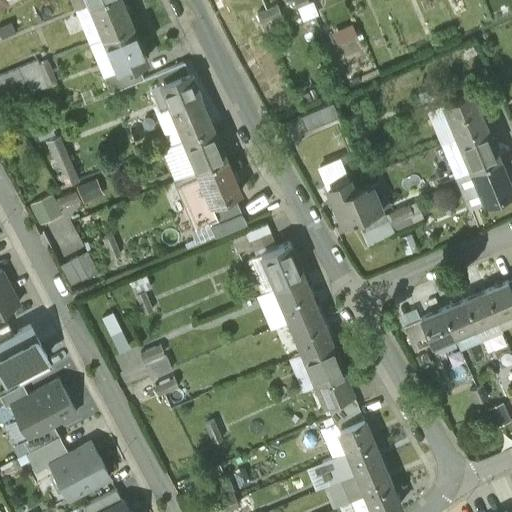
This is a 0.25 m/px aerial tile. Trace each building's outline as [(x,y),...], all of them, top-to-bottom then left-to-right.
[(121,0),(95,0),(90,2),(104,35),(132,23),(121,0)] [(280,14),(276,5),(266,9),(270,18),(280,14)] [(266,9),(256,14),(259,22),(270,18),(266,9)] [(132,23),(104,35),(118,69),(136,61),(146,57),(132,23)] [(47,61),(37,65),(42,74),(51,70),(47,61)] [(118,69),(104,74),(110,91),(143,77),(136,61),(118,69)] [(181,61),(156,72),(160,83),(169,104),(195,94),(181,61)] [(18,68),(0,76),(0,92),(24,82),(18,68)] [(51,70),(42,74),(46,84),(55,79),(51,70)] [(390,102),(420,88),(411,71),(382,84),(390,102)] [(195,94),(169,104),(160,83),(149,88),(156,104),(156,112),(169,143),(212,125),(198,92),(195,94)] [(470,91),(443,103),(457,136),(485,125),(470,91)] [(334,100),(304,113),(312,132),(343,119),(334,100)] [(369,134),(360,115),(352,118),(360,137),(369,134)] [(212,125),(169,143),(160,147),(173,179),(226,158),(212,125)] [(485,125),(457,136),(471,170),(499,158),(485,125)] [(71,168),(57,137),(48,141),(62,172),(71,168)] [(173,179),(173,180),(194,228),(208,221),(217,217),(211,204),(234,194),(240,191),(226,158),(173,179)] [(511,189),(499,158),(471,170),(485,202),(511,190),(511,189)] [(363,184),(352,189),(348,179),(328,187),(343,224),(358,218),(380,208),(371,185),(365,187),(363,184)] [(88,183),(77,187),(83,201),(94,197),(88,183)] [(76,192),(56,200),(59,208),(79,200),(76,192)] [(234,194),(211,204),(217,217),(208,221),(215,236),(246,223),(234,194)] [(49,205),(39,210),(46,224),(56,219),(49,205)] [(410,205),(389,213),(393,221),(413,213),(410,205)] [(380,208),(358,218),(363,231),(388,221),(382,207),(380,208)] [(267,220),(246,229),(250,239),(271,231),(267,220)] [(271,231),(250,239),(254,250),(276,241),(271,231)] [(112,235),(103,239),(112,258),(121,254),(112,235)] [(288,242),(260,254),(275,287),(303,275),(288,242)] [(86,250),(59,265),(70,285),(79,280),(79,281),(98,271),(86,250)] [(0,313),(19,304),(1,271),(0,271),(0,313)] [(303,275),(275,287),(289,319),(317,308),(303,275)] [(511,289),(508,280),(486,290),(497,315),(511,309),(511,289)] [(152,309),(144,290),(136,293),(144,313),(152,309)] [(486,290),(465,299),(475,325),(497,315),(486,290)] [(465,299),(443,308),(454,334),(475,325),(465,299)] [(331,341),(317,308),(289,319),(303,352),(331,341)] [(443,308),(421,317),(432,343),(454,334),(443,308)] [(118,309),(106,314),(121,350),(133,345),(118,309)] [(428,345),(417,319),(404,325),(415,350),(428,345)] [(7,323),(0,327),(0,340),(13,334),(7,323)] [(0,340),(0,367),(6,379),(13,375),(44,358),(47,357),(30,325),(13,334),(0,340)] [(331,341),(303,352),(317,385),(345,373),(331,341)] [(160,344),(141,353),(144,361),(164,353),(160,344)] [(167,356),(145,365),(150,377),(172,368),(167,356)] [(44,358),(13,375),(19,386),(22,384),(50,369),(44,358)] [(174,377),(154,385),(158,394),(178,385),(174,377)] [(347,377),(321,388),(332,414),(358,404),(347,377)] [(28,394),(10,404),(28,438),(53,424),(76,412),(58,378),(28,394)] [(19,386),(0,395),(0,397),(5,407),(10,404),(28,394),(22,384),(19,386)] [(483,384),(476,387),(482,400),(488,397),(483,384)] [(476,387),(470,390),(475,403),(482,400),(476,387)] [(493,409),(502,423),(511,416),(511,411),(505,401),(493,409)] [(358,404),(332,414),(336,425),(362,414),(358,404)] [(364,418),(338,429),(347,451),(373,441),(364,418)] [(221,438),(213,419),(205,422),(213,442),(221,438)] [(28,438),(23,440),(28,451),(59,435),(53,424),(28,438)] [(91,441),(46,463),(64,500),(110,478),(91,441)] [(373,441),(347,451),(356,472),(382,462),(373,441)] [(382,462),(356,472),(365,494),(391,484),(382,462)] [(391,484),(365,494),(372,511),(384,511),(400,506),(391,484)] [(115,488),(83,505),(87,511),(101,511),(122,501),(115,488)] [(233,491),(221,496),(223,503),(236,497),(233,491)] [(236,497),(223,503),(226,509),(238,504),(236,497)] [(101,511),(128,511),(123,501),(122,501),(101,511)]
